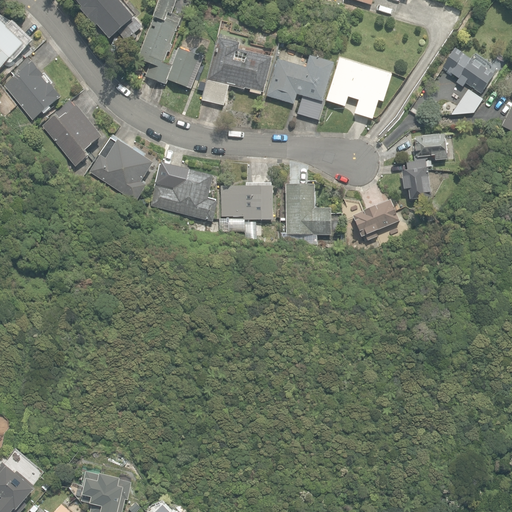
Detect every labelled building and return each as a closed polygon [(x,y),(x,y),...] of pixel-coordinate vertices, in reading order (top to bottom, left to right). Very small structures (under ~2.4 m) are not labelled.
[(119,32),(130,44),(138,37),(135,34),(143,27),(119,0),(76,0),(82,7),(80,9),(96,26),(98,24),(111,39),(119,32)] [(169,81),(192,90),(204,58),(179,47),(173,64),(166,61),(169,52),(170,52),(173,45),(172,44),(182,18),(173,14),(178,0),(161,0),(139,60),(152,65),(147,77),(167,85),(169,81)] [(0,70),(25,44),(0,20),(0,70)] [(203,100),(225,106),(230,86),(261,94),(262,92),(265,93),(273,58),(239,50),(241,43),(219,38),(217,47),(216,46),(203,100)] [(466,83),(481,94),(494,75),(456,49),(443,69),(459,79),(458,81),(465,85),(466,83)] [(298,114),(318,120),(335,63),(310,56),(307,68),(278,60),(268,96),(295,104),(298,94),(303,96),(298,114)] [(6,86),(34,120),(62,97),(51,83),(49,85),(43,78),(45,76),(34,62),(32,64),(27,58),(12,72),(16,77),(6,86)] [(355,114),(373,119),(379,101),(384,102),(393,75),(341,58),(327,101),(345,107),(349,97),(360,100),(355,114)] [(469,90),(451,115),(474,113),(483,100),(469,90)] [(78,165),(82,171),(91,159),(89,156),(90,155),(87,151),(103,137),(78,106),(75,108),(70,101),(56,113),(57,115),(44,126),(77,166),(78,165)] [(511,106),(502,126),(511,131),(511,106)] [(410,190),(411,199),(432,197),(430,177),(429,178),(428,169),(427,169),(426,167),(432,166),(431,160),(428,160),(428,156),(436,156),(437,160),(448,159),(445,134),(416,137),(417,146),(413,146),(415,160),(407,161),(408,171),(403,172),(405,191),(410,190)] [(91,172),(136,202),(147,185),(142,182),(154,163),(145,157),(146,154),(135,147),(134,149),(113,135),(99,157),(100,158),(91,172)] [(152,206),(214,222),(219,202),(209,200),(215,176),(163,163),(152,206)] [(287,234),(332,235),(332,209),(316,209),(316,185),(287,184),(287,234)] [(244,220),(274,220),(274,186),(272,186),(272,185),(260,185),(260,186),(221,186),(221,217),(244,217),(244,220)] [(366,235),(368,240),(379,236),(377,231),(401,222),(392,200),(354,215),(363,237),(366,235)] [(0,511),(21,511),(28,504),(25,502),(36,489),(33,487),(35,485),(18,470),(16,473),(4,462),(0,466),(0,511)] [(91,511),(122,511),(125,499),(129,500),(133,482),(87,471),(83,488),(85,488),(82,501),(93,504),(91,511)] [(46,490),(51,485),(46,482),(42,487),(46,490)]
